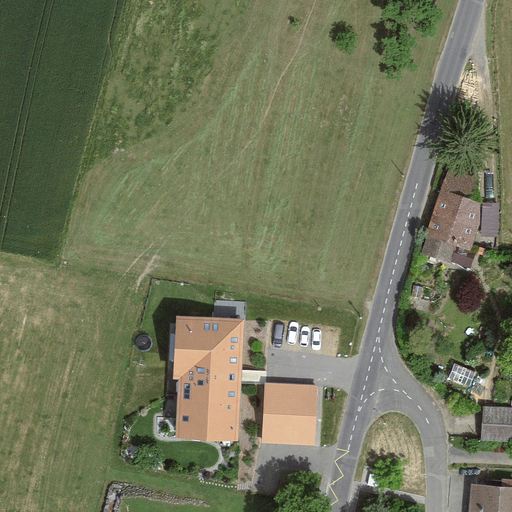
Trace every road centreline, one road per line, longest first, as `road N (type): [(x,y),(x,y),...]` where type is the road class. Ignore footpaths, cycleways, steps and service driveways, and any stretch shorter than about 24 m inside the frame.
road 1 (tertiary): [(369,373),(470,0)]
road 2 (residential): [(439,511),(438,456),(422,401),(369,373)]
road 3 (tertiary): [(333,511),(369,373)]
